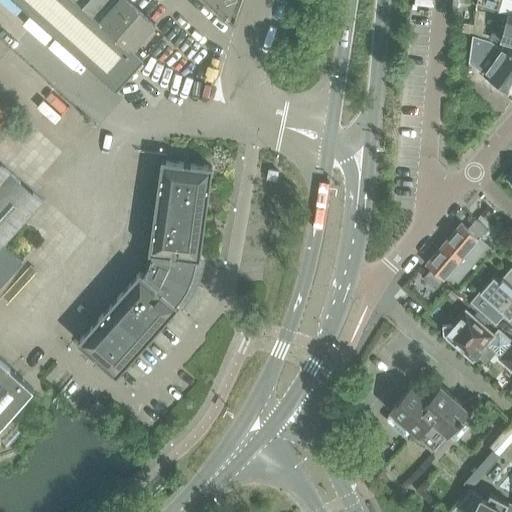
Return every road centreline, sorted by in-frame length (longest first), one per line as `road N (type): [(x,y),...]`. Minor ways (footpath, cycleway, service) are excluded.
road 1 (tertiary): [(263,421),(321,348),(342,273),(358,148)]
road 2 (tertiary): [(328,139),(308,264),(263,421)]
road 3 (residential): [(422,230),(440,0)]
road 4 (unclassified): [(228,294),(256,119)]
road 5 (tertiary): [(358,148),(369,119),(380,0)]
road 6 (tertiary): [(347,0),(328,139)]
road 7 (unclassified): [(350,511),(310,444),(263,421)]
road 8 (tertiary): [(178,511),(263,421)]
road 9 (unclassified): [(256,119),(244,47),(257,0)]
